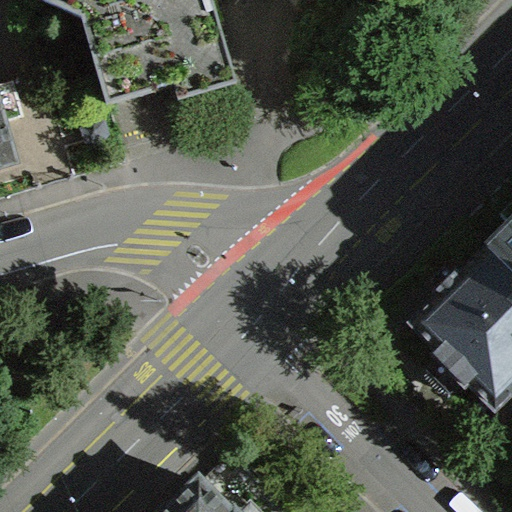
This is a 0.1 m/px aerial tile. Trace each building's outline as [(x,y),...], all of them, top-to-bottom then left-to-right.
[(44,0),(83,17),(108,105),(169,87),(232,69),(211,0),(44,0)] [(0,166),(16,162),(0,108),(0,166)] [(511,204),(504,213),(500,216),(509,224),(487,245),(488,246),(511,270),(511,204)] [(495,410),(511,393),(511,270),(488,246),(460,274),(456,270),(435,292),(438,295),(410,323),(431,346),(437,351),(433,354),(464,386),(468,383),(495,410)] [(259,511),(251,503),(241,511),(234,511),(233,511),(232,511),(229,511),(199,480),(166,511),(259,511)]
